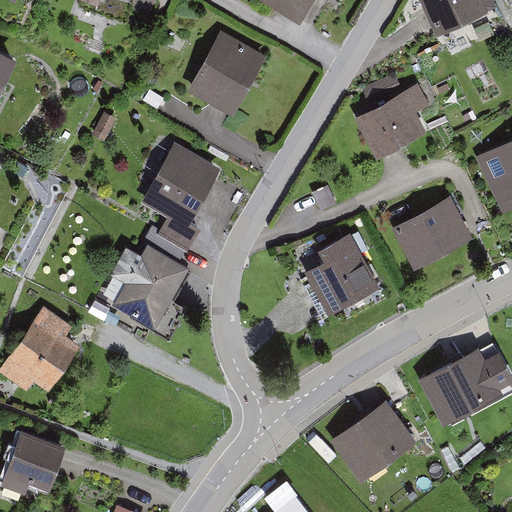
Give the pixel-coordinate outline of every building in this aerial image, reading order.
[(144,0),(77,0),(76,4),(137,24),(144,0)] [(268,0),(299,18),(309,0),(268,0)] [(506,0),(433,0),(454,39),(511,9),(506,0)] [(273,55),(223,30),(193,90),(244,115),(273,55)] [(30,60),(0,46),(0,110),(6,113),(30,60)] [(425,77),(357,116),(384,162),(434,133),(422,111),(439,102),(425,77)] [(511,140),(480,157),(511,215),(511,140)] [(220,166),(175,141),(142,200),(169,214),(158,233),(187,250),(194,238),(200,226),(189,220),(220,166)] [(451,194),(392,225),(413,266),(472,234),(451,194)] [(324,259),(306,269),(328,309),(377,283),(349,231),(318,247),(324,259)] [(140,254),(127,246),(111,273),(130,283),(116,307),(168,337),(185,309),(169,300),(189,266),(147,241),(140,254)] [(92,339),(44,306),(1,369),(48,402),(92,339)] [(478,346),(422,375),(449,426),(511,393),(511,376),(498,349),(484,357),(478,346)] [(397,396),(337,437),(369,484),(429,443),(397,396)] [(75,451),(23,436),(8,487),(59,502),(75,451)]
